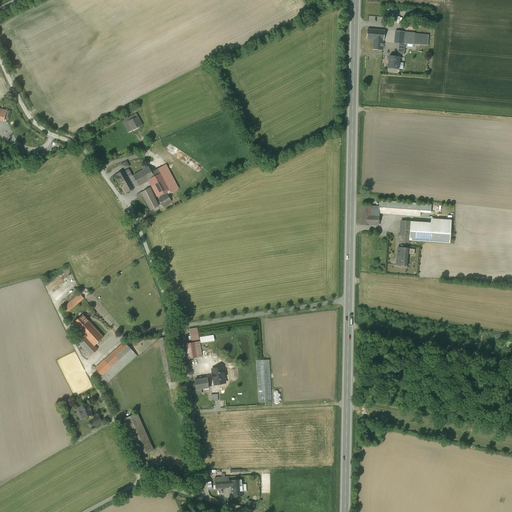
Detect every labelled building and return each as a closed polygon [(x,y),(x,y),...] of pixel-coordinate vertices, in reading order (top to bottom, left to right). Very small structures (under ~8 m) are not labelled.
[(384,30),(367,29),(367,39),(373,40),(372,50),(382,50),(384,30)] [(404,32),(395,31),(394,43),(399,43),(403,44),(403,43),(404,33),(404,32)] [(404,33),(403,43),(414,44),(415,34),(404,33)] [(399,57),(389,56),(388,72),(388,73),(397,73),(399,72),(399,70),(398,69),(399,63),(399,57)] [(122,121),(124,124),(138,116),(136,114),(122,121)] [(124,124),(128,133),(143,125),(138,116),(124,124)] [(161,174),(149,180),(157,196),(167,191),(168,194),(178,188),(166,165),(158,169),(161,174)] [(149,180),(161,174),(158,169),(152,172),(149,167),(129,178),(134,188),(149,180)] [(221,175),(221,172),(221,170),(219,169),(217,168),(215,167),(213,168),(211,169),(210,171),(210,173),(210,175),(212,177),(213,178),(216,179),(218,178),(220,177),(221,175)] [(134,188),(129,178),(128,178),(129,178),(124,171),(115,176),(119,184),(121,183),(127,193),(134,188)] [(158,206),(150,188),(141,193),(151,210),(158,206)] [(167,195),(159,199),(162,206),(171,201),(167,195)] [(431,205),(379,201),(379,207),(379,213),(420,216),(420,211),(431,212),(431,205)] [(379,207),(361,206),(360,225),(370,225),(379,225),(379,213),(379,207)] [(410,232),(410,222),(401,221),(400,235),(403,235),(409,236),(410,232)] [(431,223),(410,222),(410,232),(409,236),(409,240),(450,243),(451,224),(431,223)] [(401,248),(398,247),(396,265),(406,266),(407,254),(409,254),(414,255),(415,249),(409,249),(409,248),(404,248),(401,248)] [(84,298),(79,294),(63,308),(67,313),(84,298)] [(93,326),(83,315),(73,324),(80,332),(77,334),(81,338),(93,326)] [(80,332),(73,324),(70,327),(77,334),(80,332)] [(103,337),(93,326),(81,338),(77,341),(91,355),(97,350),(94,346),(103,337)] [(197,328),(190,329),(192,341),(199,339),(197,328)] [(170,337),(159,339),(167,383),(176,381),(168,342),(171,342),(170,337)] [(134,352),(124,342),(95,368),(100,374),(95,378),(99,384),(134,352)] [(199,342),(186,344),(189,359),(202,357),(199,342)] [(137,355),(134,352),(99,384),(101,388),(137,355)] [(269,360),(256,360),(258,403),(271,402),(269,360)] [(207,378),(194,380),(196,390),(209,387),(208,383),(207,378)] [(87,403),(78,408),(80,412),(80,413),(81,415),(82,415),(82,417),(86,415),(87,416),(92,414),(90,410),(91,410),(89,407),(87,403)] [(137,413),(123,419),(140,456),(154,450),(137,413)] [(99,416),(91,420),(93,426),(102,422),(99,416)] [(164,470),(149,466),(147,473),(162,477),(164,470)] [(233,480),(231,481),(231,487),(232,497),(235,496),(237,495),(237,497),(242,496),(242,492),(241,485),(241,480),(237,480),(237,479),(233,479),(233,480)] [(216,488),(225,487),(225,485),(225,480),(215,481),(216,488)]
